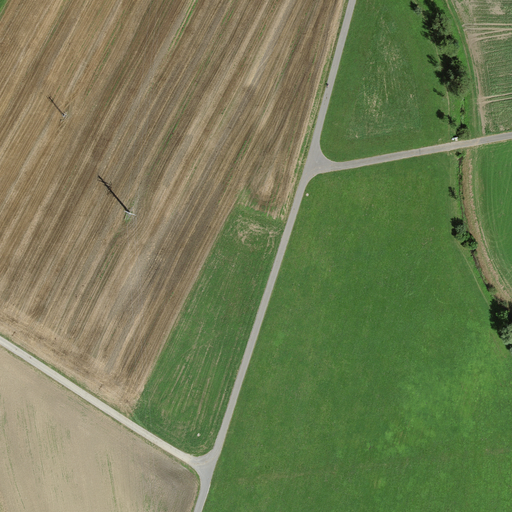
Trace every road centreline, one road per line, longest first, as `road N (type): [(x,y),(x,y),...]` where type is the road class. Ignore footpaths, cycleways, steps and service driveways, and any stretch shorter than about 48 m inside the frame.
road 1 (track): [(350,0),(306,182),(194,511)]
road 2 (track): [(0,346),(205,472)]
road 3 (track): [(309,167),(511,133)]
